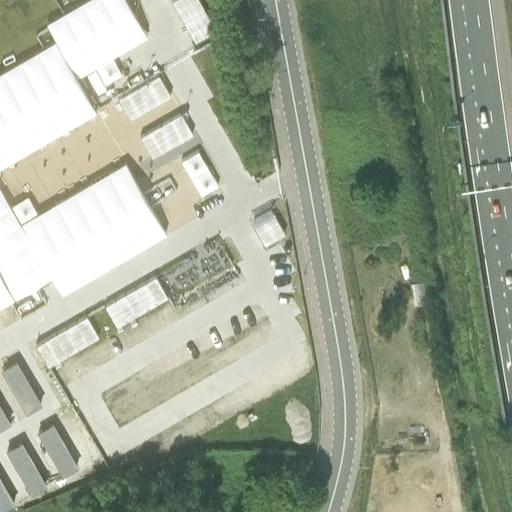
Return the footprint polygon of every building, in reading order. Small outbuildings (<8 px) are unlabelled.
[(125,0),(85,0),(46,23),(77,76),(84,72),(97,93),(105,88),(92,67),(146,36),(125,0)] [(203,7),(198,0),(172,0),(194,39),(215,28),(203,7)] [(54,41),(0,72),(0,303),(48,276),(60,295),(165,233),(125,163),(19,220),(0,187),(0,166),(95,112),(54,41)] [(158,75),(117,98),(130,120),(169,96),(158,75)] [(192,134),(180,113),(140,136),(152,156),(192,134)] [(198,151),(180,161),(201,196),(219,185),(198,151)] [(155,276),(103,305),(115,326),(166,296),(155,276)] [(86,315),(35,345),(47,366),(98,337),(86,315)] [(41,403),(17,361),(2,370),(27,412),(41,403)] [(76,466),(52,424),(38,432),(62,474),(76,466)] [(44,484),(19,442),(5,450),(30,492),(44,484)] [(0,509),(13,502),(0,479),(0,509)]
